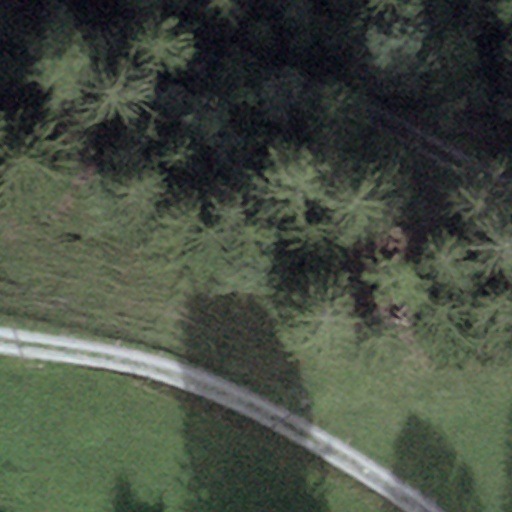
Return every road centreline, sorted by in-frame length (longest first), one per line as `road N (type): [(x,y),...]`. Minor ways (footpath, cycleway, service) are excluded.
road 1 (track): [(0,10),(406,131),(511,196)]
road 2 (track): [(425,511),(193,383),(0,345)]
